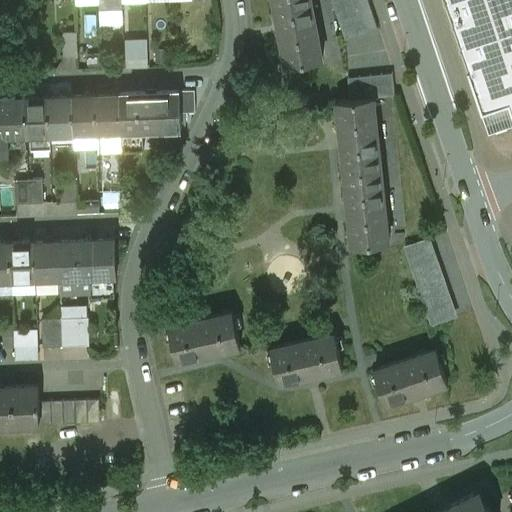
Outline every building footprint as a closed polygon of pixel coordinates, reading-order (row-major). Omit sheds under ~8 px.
[(123,0),(99,0),(100,8),(124,7),(123,0)] [(275,0),(288,65),(324,58),(312,0),(275,0)] [(369,0),(333,0),(346,39),(379,28),(369,0)] [(511,0),(445,0),(483,113),(510,104),(511,110),(511,0)] [(79,51),(78,30),(66,30),(66,51),(79,51)] [(128,37),(130,66),(151,65),(150,36),(128,37)] [(393,74),(348,78),(350,100),(375,97),(375,98),(395,96),(393,74)] [(158,91),(120,93),(122,130),(158,129),(159,129),(158,91)] [(188,91),(158,91),(159,129),(158,129),(158,135),(189,134),(188,91)] [(120,93),(97,94),(98,131),(122,130),(120,93)] [(97,94),(73,95),(75,132),(98,131),(97,94)] [(73,95),(50,96),(51,133),(52,133),(75,132),(73,95)] [(50,96),(26,97),(28,134),(32,134),(51,133),(50,96)] [(26,97),(0,97),(0,134),(8,135),(28,134),(26,97)] [(350,100),(338,101),(353,245),(389,241),(375,98),(375,97),(350,100)] [(509,126),(497,130),(499,136),(511,132),(509,126)] [(51,133),(32,134),(33,148),(52,147),(52,133),(51,133)] [(8,135),(0,134),(0,152),(8,152),(8,135)] [(17,202),(48,200),(47,176),(16,177),(17,202)] [(116,237),(96,238),(98,275),(92,275),(93,295),(116,294),(115,274),(118,274),(116,237)] [(96,238),(59,239),(60,276),(92,275),(98,275),(96,238)] [(455,316),(429,238),(406,246),(432,323),(455,316)] [(59,239),(36,240),(37,277),(60,276),(59,239)] [(36,240),(12,241),(13,278),(37,277),(36,240)] [(12,241),(0,241),(0,278),(13,278),(12,241)] [(87,304),(62,305),(62,317),(88,316),(87,304)] [(234,311),(171,325),(172,330),(167,331),(169,342),(174,340),(179,361),(241,347),(237,327),(243,326),(241,315),(235,317),(234,311)] [(62,317),(63,345),(90,344),(90,316),(88,316),(62,317)] [(62,317),(43,318),(44,346),(63,345),(62,317)] [(15,323),(3,323),(4,347),(16,347),(15,323)] [(16,328),(17,356),(41,355),(40,327),(16,328)] [(333,332),(271,348),(272,353),(267,354),(269,364),(275,362),(280,383),(342,367),(337,347),(343,345),(341,336),(335,337),(333,332)] [(437,348),(376,368),(378,375),(372,376),(375,386),(381,384),(387,403),(448,383),(442,364),(447,362),(444,352),(438,354),(437,348)] [(39,384),(0,385),(0,424),(41,423),(40,400),(39,384)] [(100,398),(40,400),(41,423),(101,421),(100,398)] [(494,511),(482,488),(434,511),(494,511)]
